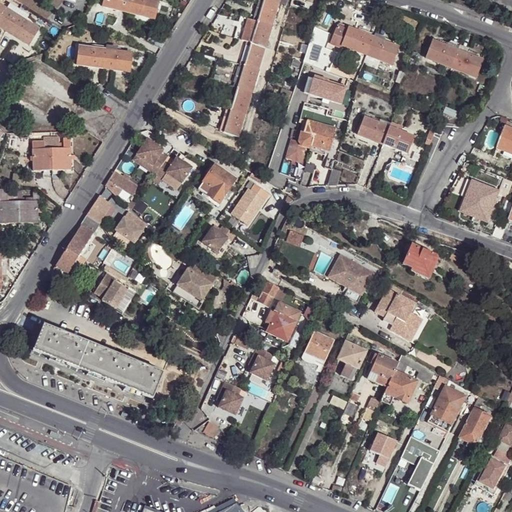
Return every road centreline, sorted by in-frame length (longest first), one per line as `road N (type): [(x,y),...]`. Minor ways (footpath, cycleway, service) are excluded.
road 1 (residential): [(414,216),(344,195),(297,199),(174,450)]
road 2 (residential): [(205,0),(8,315)]
road 3 (primary): [(0,399),(153,459),(318,508)]
road 4 (primary): [(174,450),(18,389),(0,370)]
road 5 (residential): [(511,57),(496,100),(452,139),(414,216)]
road 6 (primary): [(318,508),(174,450)]
road 7 (residential): [(397,0),(511,37)]
